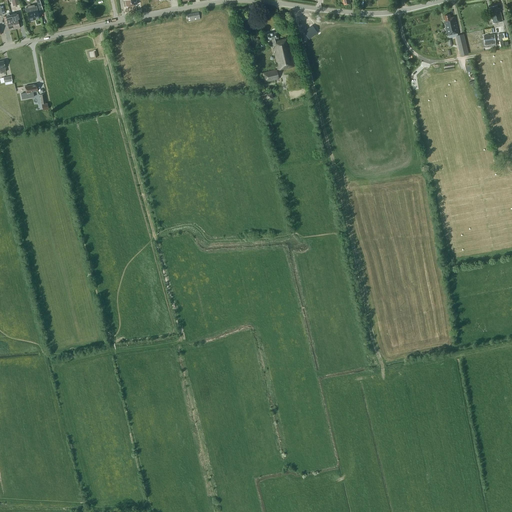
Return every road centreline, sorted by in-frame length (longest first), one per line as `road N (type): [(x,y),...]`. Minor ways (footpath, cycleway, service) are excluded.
road 1 (track): [(98,25),(182,335),(64,370),(89,511)]
road 2 (track): [(349,237),(291,4)]
road 3 (tertiary): [(0,48),(230,0)]
road 4 (tertiary): [(243,0),(343,12),(445,0)]
road 5 (track): [(377,358),(349,237)]
